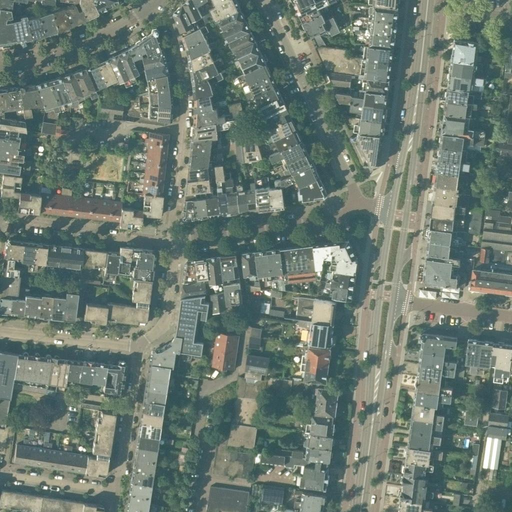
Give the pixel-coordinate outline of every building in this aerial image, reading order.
[(12,1),(12,0),(0,0),(0,7),(10,9),(11,9),(12,1)] [(80,0),(80,3),(82,9),(85,18),(98,12),(93,0),(80,0)] [(117,2),(117,1),(117,0),(93,0),(98,12),(109,6),(111,7),(117,4),(117,2)] [(200,13),(197,6),(193,0),(186,0),(183,4),(194,26),(196,25),(194,21),(202,17),(200,13)] [(210,8),(216,21),(241,9),(236,0),(227,0),(226,0),(216,5),(214,6),(210,8)] [(293,0),(298,8),(316,0),(317,0),(316,0),(293,0)] [(316,0),(298,8),(304,21),(325,11),(329,9),(327,5),(337,1),(336,0),(317,0),(316,0)] [(64,26),(69,24),(63,9),(62,4),(59,5),(60,9),(51,12),(57,29),(58,28),(58,29),(60,30),(64,29),(65,27),(64,26)] [(195,28),(194,26),(183,4),(175,10),(174,14),(183,36),(195,30),(195,28)] [(75,5),(63,9),(69,24),(72,23),(75,24),(81,22),(82,19),(85,18),(82,9),(78,11),(76,5),(75,5)] [(398,8),(374,5),(372,19),(396,21),(398,8)] [(10,9),(0,7),(0,43),(16,41),(14,30),(12,20),(5,22),(5,17),(6,17),(11,16),(10,9)] [(246,20),(241,9),(216,21),(217,23),(220,21),(224,30),(246,20)] [(206,25),(210,23),(207,17),(211,16),(208,10),(204,11),(201,13),(206,25)] [(306,28),(307,27),(309,33),(312,39),(321,34),(321,33),(325,31),(326,32),(328,31),(329,33),(331,32),(332,34),(341,30),(334,16),(329,18),(325,11),(304,21),(302,23),(304,27),(306,28)] [(51,12),(39,16),(44,33),(45,34),(47,35),(50,34),(51,31),(57,29),(51,12)] [(31,37),(26,18),(26,15),(21,16),(21,19),(12,20),(14,30),(16,41),(17,40),(17,41),(19,42),(24,41),(25,39),(25,38),(31,37)] [(39,34),(44,33),(39,16),(38,15),(26,18),(31,37),(32,37),(34,39),(38,38),(39,35),(39,34)] [(397,21),(396,21),(372,19),(371,32),(395,34),(397,21)] [(229,41),(251,31),(246,20),(224,30),(228,39),(225,40),(226,43),(229,41)] [(183,36),(187,48),(206,39),(204,33),(209,31),(206,25),(195,30),(183,36)] [(140,51),(141,56),(162,50),(156,34),(157,31),(155,29),(153,30),(152,32),(138,41),(140,51)] [(256,42),(251,31),(229,41),(234,52),(236,51),(256,42)] [(395,34),(371,32),(370,45),(393,47),(395,34)] [(209,50),(216,47),(216,46),(214,42),(209,44),(206,39),(187,48),(189,59),(209,50)] [(465,40),(455,39),(452,59),(476,62),(476,61),(482,62),(483,56),(477,55),(479,42),(475,41),(469,40),(469,41),(465,40)] [(138,41),(127,48),(132,58),(132,59),(137,57),(141,57),(141,56),(140,51),(138,41)] [(237,64),(241,62),(261,53),(256,42),(236,51),(239,57),(234,59),(237,64)] [(365,58),(347,56),(346,55),(345,54),(345,53),(345,49),(319,45),(316,47),(327,72),(352,74),(364,76),(389,79),(392,60),(365,58)] [(367,45),(365,58),(392,60),(393,47),(370,45),(367,45)] [(127,48),(117,53),(131,83),(136,80),(134,74),(138,72),(136,69),(132,59),(132,58),(127,48)] [(163,52),(162,50),(141,56),(141,57),(143,66),(165,62),(163,52)] [(192,72),(216,60),(222,58),(219,53),(212,56),(209,50),(189,59),(192,72)] [(117,53),(107,58),(118,82),(122,80),(125,86),(131,83),(117,53)] [(266,64),(261,53),(241,62),(237,64),(238,66),(242,64),(246,73),(266,64)] [(119,83),(118,82),(107,58),(96,63),(107,87),(119,83)] [(220,72),(217,66),(224,63),(222,58),(216,60),(192,72),(194,84),(216,74),(220,72)] [(476,62),(452,59),(450,73),(475,76),(483,77),(485,63),(477,62),(476,62)] [(168,73),(165,62),(143,66),(143,67),(136,69),(138,72),(144,71),(146,78),(168,73)] [(101,90),(107,87),(96,63),(85,68),(95,89),(99,87),(101,90)] [(241,83),(248,80),(250,85),(271,74),(266,64),(246,73),(238,77),(241,83)] [(97,94),(95,89),(85,68),(73,72),(82,94),(88,92),(90,97),(97,94)] [(195,98),(210,94),(214,93),(212,86),(211,84),(216,82),(224,78),(221,71),(220,72),(216,74),(194,84),(195,98)] [(73,72),(60,76),(70,98),(70,106),(77,106),(78,99),(77,96),(82,94),(73,72)] [(352,74),(327,72),(333,84),(350,86),(352,74)] [(146,82),(148,91),(170,89),(168,73),(146,78),(141,79),(143,83),(146,82)] [(450,73),(448,87),(473,90),(474,83),(484,84),(485,77),(483,77),(475,76),(450,73)] [(271,74),(250,85),(252,90),(246,93),(248,99),(255,96),(277,85),(271,74)] [(63,101),(70,98),(60,76),(48,79),(60,110),(65,108),(63,101)] [(387,92),(389,79),(364,76),(362,89),(365,90),(387,92)] [(35,83),(42,103),(45,109),(52,106),(54,112),(60,110),(48,79),(35,83)] [(29,106),(42,103),(35,83),(18,86),(22,106),(24,117),(31,116),(29,106)] [(281,96),(277,85),(255,96),(248,99),(242,102),(245,107),(256,102),(258,107),(259,107),(260,106),(281,96)] [(22,106),(18,86),(0,88),(0,116),(3,117),(3,109),(15,107),(17,119),(24,120),(24,117),(22,106)] [(448,87),(447,100),(475,103),(476,97),(482,98),(483,91),(477,90),(473,90),(448,87)] [(148,95),(149,104),(172,105),(170,89),(148,91),(148,92),(148,95)] [(351,102),(385,106),(386,105),(384,105),(384,102),(386,100),(387,92),(365,90),(364,97),(352,95),(351,93),(336,91),(341,101),(351,102)] [(195,113),(217,107),(228,105),(227,99),(218,101),(218,102),(216,103),(213,103),(210,94),(195,98),(195,113)] [(257,121),(264,118),(287,107),(281,96),(260,106),(259,107),(261,112),(254,115),(257,121)] [(447,100),(445,113),(470,116),(473,116),(475,117),(476,117),(478,104),(475,103),(447,100)] [(195,126),(216,122),(246,115),(245,113),(243,114),(240,101),(239,102),(234,103),(229,104),(231,116),(226,118),(225,114),(219,115),(217,107),(195,113),(195,126)] [(100,102),(99,110),(98,118),(121,121),(123,105),(100,102)] [(356,117),(384,120),(385,106),(351,102),(350,110),(357,111),(356,117)] [(172,105),(149,104),(148,118),(168,121),(170,121),(172,106),(172,105)] [(269,129),(292,118),(287,107),(264,118),(257,121),(260,127),(267,124),(269,129)] [(445,113),(442,133),(467,136),(485,138),(485,132),(483,130),(473,129),(475,117),(473,116),(470,116),(445,113)] [(216,138),(218,137),(217,130),(232,127),(233,136),(240,135),(248,135),(245,118),(249,117),(248,115),(246,115),(216,122),(195,126),(193,140),(216,138)] [(0,116),(0,126),(26,130),(25,124),(24,120),(3,117),(0,116)] [(384,120),(356,117),(353,116),(352,123),(355,124),(354,131),(358,132),(382,135),(384,120)] [(292,118),(269,129),(271,134),(264,137),(267,143),(270,142),(276,139),(297,129),(292,118)] [(26,130),(0,126),(0,138),(19,141),(24,142),(25,136),(26,130)] [(281,150),(302,140),(297,129),(276,139),(270,142),(273,148),(276,146),(278,151),(281,150)] [(150,132),(148,142),(167,144),(167,141),(169,141),(170,134),(168,134),(150,132)] [(381,141),(382,135),(358,132),(357,139),(359,139),(366,155),(364,156),(371,171),(380,166),(381,155),(379,155),(379,150),(380,150),(382,150),(383,141),(381,141)] [(485,138),(467,136),(442,133),(441,145),(463,148),(472,149),(474,149),(475,144),(487,146),(488,138),(485,138)] [(243,160),(243,162),(244,162),(263,159),(256,134),(248,135),(240,135),(241,137),(242,137),(242,143),(241,143),(242,146),(243,146),(243,151),(242,152),(243,155),(244,155),(244,160),(243,160)] [(218,143),(218,137),(216,138),(193,140),(190,167),(215,165),(215,161),(210,161),(212,142),(218,143)] [(0,138),(0,169),(29,173),(31,161),(22,160),(23,158),(23,154),(30,155),(31,149),(18,147),(19,141),(0,138)] [(286,156),(288,161),(308,152),(302,140),(281,150),(278,151),(270,155),(273,162),(286,156)] [(511,141),(505,141),(496,140),(495,153),(511,154),(511,141)] [(166,147),(167,144),(148,142),(147,152),(168,154),(168,147),(166,147)] [(441,145),(439,158),(466,161),(467,155),(471,156),(472,149),(463,148),(441,145)] [(167,161),(168,154),(147,152),(146,162),(164,164),(165,161),(167,161)] [(314,164),(308,152),(288,161),(284,163),(287,170),(285,171),(287,177),(294,174),(314,164)] [(111,160),(109,177),(119,178),(122,155),(100,153),(99,158),(111,160)] [(470,162),(466,161),(439,158),(437,171),(464,174),(465,168),(469,169),(470,162)] [(164,168),(164,164),(146,162),(145,173),(165,175),(166,168),(164,168)] [(190,167),(188,179),(212,177),(217,176),(216,164),(215,165),(190,167)] [(219,195),(221,214),(230,213),(225,173),(224,164),(216,164),(217,176),(218,186),(219,195)] [(300,187),(320,178),(314,164),(294,174),(287,177),(282,180),(283,188),(294,183),(297,188),(300,187)] [(464,174),(437,171),(437,172),(436,184),(463,187),(463,181),(467,182),(468,175),(464,174)] [(225,173),(230,213),(240,212),(237,190),(237,184),(236,178),(234,179),(233,178),(232,178),(232,172),(225,173)] [(3,173),(0,195),(19,197),(19,192),(21,176),(3,173)] [(162,185),(163,182),(164,182),(165,175),(145,173),(144,183),(162,185)] [(212,177),(188,179),(187,192),(191,192),(194,191),(198,191),(206,190),(211,190),(210,179),(212,179),(212,177)] [(240,212),(250,211),(247,189),(247,181),(242,182),(241,177),(236,178),(237,184),(237,190),(240,212)] [(258,210),(272,209),(270,188),(269,186),(263,186),(262,178),(255,178),(256,182),(258,210)] [(327,194),(320,178),(300,187),(301,192),(299,192),(300,200),(325,197),(327,194)] [(276,187),(270,188),(272,209),(285,207),(283,188),(282,180),(276,180),(276,187)] [(251,183),(252,188),(247,189),(250,211),(258,210),(256,182),(251,183)] [(162,185),(144,183),(143,193),(144,193),(163,195),(164,188),(162,188),(162,185)] [(436,185),(434,201),(468,206),(471,188),(463,187),(436,184),(436,185)] [(219,195),(213,196),(212,189),(211,190),(206,190),(209,216),(221,214),(219,195)] [(206,190),(198,191),(199,197),(195,198),(197,217),(209,216),(206,190)] [(194,191),(191,192),(192,196),(190,196),(190,198),(186,198),(184,215),(188,218),(197,217),(195,198),(194,191)] [(19,197),(17,210),(37,213),(39,195),(19,192),(19,197)] [(49,212),(51,194),(40,192),(39,195),(37,213),(45,214),(46,212),(49,212)] [(142,214),(150,215),(161,216),(163,195),(144,193),(143,210),(142,214)] [(49,212),(52,213),(51,214),(59,215),(61,195),(51,194),(49,212)] [(66,214),(69,215),(71,196),(61,195),(59,215),(66,216),(66,214)] [(69,215),(72,215),(72,217),(79,218),(81,197),(71,196),(69,215)] [(86,217),(89,217),(91,198),(81,197),(79,218),(86,218),(86,217)] [(89,217),(92,217),(91,219),(99,220),(101,199),(91,198),(89,217)] [(107,219),(110,219),(112,201),(101,199),(99,220),(106,221),(107,219)] [(120,226),(122,207),(122,202),(112,201),(110,219),(113,220),(112,225),(120,226)] [(483,208),(468,206),(434,201),(433,203),(432,214),(481,221),(483,208)] [(120,226),(133,227),(140,228),(142,214),(143,210),(122,207),(120,226)] [(511,222),(511,217),(511,218),(511,217),(500,215),(501,208),(487,207),(486,214),(486,219),(511,222)] [(432,214),(432,216),(431,224),(430,227),(458,231),(484,234),(485,224),(481,223),(481,221),(432,214)] [(511,222),(486,219),(485,224),(484,234),(482,247),(502,249),(511,250),(511,222)] [(430,227),(428,229),(427,233),(429,236),(429,240),(428,240),(460,244),(466,245),(466,241),(459,240),(459,238),(457,237),(458,231),(430,227)] [(8,239),(5,240),(3,256),(14,257),(21,258),(23,241),(8,239)] [(356,272),(357,268),(357,260),(349,240),(314,244),(317,278),(318,278),(320,279),(322,262),(330,263),(329,269),(336,270),(355,272),(356,272)] [(460,244),(428,240),(427,253),(460,257),(463,258),(463,250),(460,250),(460,244)] [(35,242),(23,241),(21,258),(20,260),(28,261),(27,269),(31,269),(35,242)] [(45,263),(47,244),(35,242),(31,269),(36,270),(37,262),(45,263)] [(59,245),(47,244),(45,263),(47,263),(47,267),(53,268),(54,264),(57,264),(59,245)] [(314,244),(280,248),(283,272),(284,282),(317,278),(314,244)] [(68,270),(68,266),(71,246),(59,245),(57,264),(59,265),(59,269),(68,270)] [(68,266),(71,266),(71,269),(77,270),(77,267),(81,267),(81,265),(83,248),(71,246),(68,266)] [(127,272),(129,257),(130,247),(120,246),(119,252),(118,252),(116,271),(127,272)] [(130,247),(129,257),(134,258),(133,264),(153,267),(155,253),(152,250),(130,247)] [(482,247),(480,259),(511,262),(511,250),(502,249),(482,247)] [(104,265),(105,265),(107,250),(83,248),(81,265),(104,268),(104,265)] [(276,276),(275,273),(283,272),(280,248),(268,250),(271,274),(272,280),(273,288),(278,288),(276,276)] [(104,275),(104,276),(115,277),(116,271),(118,252),(107,251),(107,250),(105,265),(104,275)] [(268,250),(256,251),(258,274),(258,275),(267,274),(266,277),(267,281),(272,280),(271,274),(268,250)] [(258,274),(256,251),(242,253),(245,276),(250,275),(250,280),(256,280),(255,274),(258,274)] [(237,253),(221,256),(224,278),(240,276),(237,253)] [(427,255),(425,267),(458,272),(460,257),(427,253),(427,255)] [(1,273),(18,274),(19,266),(13,266),(14,257),(3,256),(1,273)] [(207,258),(210,278),(210,283),(222,282),(223,293),(212,294),(214,309),(214,313),(227,308),(225,285),(224,278),(221,256),(216,257),(207,258)] [(196,259),(199,283),(201,283),(201,279),(210,278),(207,258),(196,259)] [(188,260),(186,263),(184,281),(183,285),(199,283),(196,259),(188,260)] [(511,262),(480,259),(480,262),(474,261),(471,287),(471,288),(471,289),(472,289),(480,290),(488,291),(488,289),(506,291),(506,293),(511,294),(511,262)] [(127,272),(126,277),(132,277),(137,278),(152,280),(152,279),(153,267),(133,264),(128,264),(127,272)] [(425,267),(424,279),(426,282),(458,286),(459,277),(459,275),(460,272),(458,272),(425,267)] [(356,274),(355,274),(355,272),(336,270),(329,269),(328,269),(326,281),(328,282),(334,282),(353,285),(354,279),(355,279),(356,274)] [(20,275),(18,274),(1,273),(0,283),(0,299),(24,303),(25,294),(28,295),(29,288),(18,287),(20,275)] [(459,277),(458,286),(465,287),(467,276),(459,275),(459,277)] [(133,289),(131,300),(136,301),(135,305),(148,307),(149,302),(152,280),(137,278),(135,289),(133,289)] [(65,291),(62,318),(74,319),(79,282),(66,280),(65,291)] [(354,291),(352,291),(353,285),(334,282),(328,282),(326,281),(326,286),(327,287),(328,285),(331,286),(331,289),(333,289),(332,296),(351,299),(352,296),(353,297),(354,291)] [(203,295),(207,294),(205,282),(201,283),(199,283),(183,285),(182,298),(203,295)] [(255,282),(255,286),(246,285),(247,292),(260,290),(259,282),(255,282)] [(241,309),(242,303),(242,300),(240,283),(225,285),(227,308),(214,313),(208,314),(207,319),(233,315),(232,304),(235,304),(235,310),(241,309)] [(41,293),(40,296),(38,315),(51,317),(53,294),(54,290),(51,290),(51,294),(41,293)] [(63,295),(53,294),(51,317),(62,318),(65,291),(63,291),(63,295)] [(31,292),(31,295),(28,295),(25,294),(24,303),(22,314),(38,315),(40,296),(35,295),(35,293),(31,292)] [(177,334),(183,335),(180,351),(179,360),(191,362),(192,357),(202,359),(204,342),(194,341),(199,309),(203,309),(201,318),(207,319),(208,314),(210,302),(202,301),(203,295),(182,298),(177,334)] [(296,318),(308,320),(334,323),(336,302),(299,297),(296,318)] [(0,311),(22,314),(24,303),(0,299),(0,311)] [(107,301),(106,305),(107,305),(105,319),(106,319),(144,324),(146,322),(148,307),(135,305),(107,301)] [(105,323),(106,319),(105,319),(107,305),(106,305),(86,303),(85,308),(84,314),(84,320),(105,323)] [(311,328),(309,342),(335,345),(336,336),(332,335),(334,323),(308,320),(296,318),(296,323),(304,327),(311,328)] [(238,345),(239,335),(217,332),(212,366),(234,369),(235,360),(238,345)] [(420,340),(422,340),(421,350),(445,354),(449,354),(450,345),(456,346),(457,337),(424,333),(423,334),(421,334),(420,340)] [(154,350),(151,355),(150,363),(173,366),(174,366),(177,351),(180,351),(183,335),(177,334),(176,335),(171,343),(162,348),(157,349),(154,350)] [(477,374),(478,364),(481,341),(469,339),(468,341),(461,340),(459,355),(467,356),(466,362),(473,363),(473,365),(471,365),(470,374),(477,374)] [(484,367),(484,364),(491,365),(491,363),(494,342),(481,341),(478,364),(477,374),(483,375),(485,367),(484,367)] [(494,342),(491,363),(496,364),(495,365),(494,379),(503,380),(504,371),(510,372),(510,367),(511,355),(511,344),(498,343),(494,342)] [(304,362),(307,362),(329,365),(331,349),(309,346),(308,350),(306,350),(304,362)] [(0,427),(6,428),(11,388),(12,383),(13,376),(17,354),(0,350),(0,427)] [(449,354),(445,354),(421,350),(419,363),(443,366),(456,368),(458,355),(449,354)] [(13,376),(26,378),(29,355),(28,355),(27,352),(23,352),(22,354),(17,354),(13,376)] [(33,355),(29,355),(26,378),(37,380),(40,356),(39,354),(35,353),(33,355)] [(50,355),(46,354),(45,357),(40,356),(37,380),(48,382),(52,357),(51,357),(50,355)] [(267,373),(269,357),(248,354),(245,370),(246,370),(245,377),(261,379),(262,373),(267,373)] [(61,358),(60,358),(59,356),(55,355),(53,358),(52,357),(48,382),(57,383),(65,384),(69,359),(61,358)] [(79,360),(77,360),(69,359),(65,384),(64,390),(75,392),(76,387),(77,387),(81,361),(79,360)] [(112,378),(124,380),(126,365),(125,364),(126,362),(124,360),(120,360),(117,362),(117,363),(107,364),(105,373),(112,373),(112,378)] [(90,387),(94,362),(81,361),(77,387),(76,390),(79,390),(78,393),(89,394),(90,387)] [(103,390),(104,382),(105,373),(107,364),(94,362),(90,387),(91,388),(92,382),(100,383),(99,389),(103,390)] [(326,383),(329,365),(307,362),(304,362),(303,375),(305,376),(304,380),(326,383)] [(150,363),(148,374),(170,378),(171,368),(173,369),(173,366),(150,363)] [(443,366),(419,363),(418,376),(449,381),(450,374),(455,375),(456,368),(443,366)] [(170,378),(148,374),(145,399),(166,402),(170,378)] [(257,426),(255,426),(260,392),(290,397),(293,380),(292,380),(267,376),(266,380),(261,379),(245,377),(240,376),(239,376),(229,438),(228,442),(254,446),(257,426)] [(449,381),(418,376),(416,389),(452,394),(453,387),(448,387),(449,381)] [(121,397),(121,392),(122,392),(124,380),(112,378),(111,383),(104,382),(103,390),(114,391),(113,398),(119,399),(120,398),(121,397)] [(303,399),(310,400),(315,400),(336,403),(338,390),(324,388),(325,384),(317,383),(305,382),(303,399)] [(491,406),(505,408),(507,390),(494,388),(491,406)] [(416,389),(414,402),(438,405),(444,406),(445,400),(451,401),(452,394),(416,389)] [(145,399),(143,411),(164,414),(165,407),(172,408),(173,403),(166,402),(145,399)] [(336,403),(315,400),(310,400),(309,408),(313,408),(313,413),(322,415),(321,421),(333,423),(334,416),(335,417),(336,403)] [(111,438),(115,412),(100,410),(101,405),(81,402),(80,407),(98,410),(95,431),(98,431),(97,436),(111,438)] [(412,417),(442,421),(444,421),(446,413),(445,413),(446,406),(444,406),(438,405),(414,402),(412,417)] [(477,426),(479,411),(467,409),(465,424),(477,426)] [(164,414),(143,411),(141,422),(163,426),(169,427),(170,422),(163,421),(164,416),(164,414)] [(313,413),(311,424),(307,423),(306,431),(310,432),(332,435),(334,423),(333,423),(321,421),(322,415),(313,413)] [(511,415),(509,415),(490,413),(486,436),(506,439),(508,419),(511,419),(511,415)] [(442,421),(412,417),(410,431),(440,435),(441,428),(444,428),(444,421),(442,421)] [(141,422),(139,434),(161,437),(167,439),(168,434),(161,433),(163,426),(141,422)] [(331,447),(332,435),(310,432),(306,431),(303,430),(302,436),(305,436),(304,444),(309,444),(331,447)] [(440,435),(410,431),(408,446),(438,450),(440,450),(442,435),(440,435)] [(167,439),(161,437),(139,434),(137,446),(159,449),(160,442),(167,443),(167,439)] [(87,455),(85,472),(104,475),(106,474),(111,438),(97,436),(96,440),(93,440),(92,451),(96,452),(95,456),(87,455)] [(24,463),(28,439),(24,438),(23,445),(16,444),(13,461),(24,463)] [(24,463),(34,464),(37,447),(31,446),(32,440),(28,439),(24,463)] [(228,442),(217,441),(216,448),(227,449),(228,442)] [(34,464),(44,466),(48,442),(44,442),(43,448),(37,447),(34,464)] [(44,466),(54,468),(57,450),(51,449),(52,443),(48,442),(44,466)] [(473,443),(472,454),(478,455),(480,443),(473,443)] [(329,461),(331,447),(309,444),(308,453),(303,452),(304,451),(293,449),(292,456),(306,457),(328,461),(329,461)] [(54,468),(64,469),(68,445),(64,445),(63,451),(57,450),(54,468)] [(64,469),(75,471),(77,453),(71,452),(72,446),(68,445),(64,469)] [(166,450),(159,449),(137,446),(136,458),(157,461),(158,454),(165,455),(166,450)] [(408,446),(406,459),(429,463),(433,463),(433,456),(442,457),(443,451),(440,450),(438,450),(408,446)] [(227,449),(216,448),(215,454),(226,456),(227,449)] [(226,462),(225,468),(224,475),(233,476),(235,459),(236,450),(227,449),(226,456),(226,462)] [(236,450),(235,459),(244,460),(241,478),(251,479),(255,453),(236,450)] [(327,468),(328,461),(306,457),(292,456),(262,452),(261,460),(284,463),(286,467),(294,468),(295,465),(304,466),(303,476),(302,476),(300,485),(326,488),(328,468),(327,468)] [(85,472),(87,455),(77,453),(75,471),(85,472)] [(156,468),(157,461),(136,458),(134,470),(155,473),(168,475),(169,468),(163,467),(163,469),(156,468)] [(235,459),(233,476),(241,478),(244,460),(235,459)] [(429,463),(406,459),(406,465),(404,465),(403,471),(405,471),(404,474),(425,477),(426,469),(434,470),(434,463),(433,463),(429,463)] [(225,468),(214,466),(213,473),(224,475),(225,468)] [(154,480),(155,473),(134,470),(132,482),(153,485),(160,486),(161,481),(154,480)] [(435,484),(425,483),(426,477),(425,477),(404,474),(404,475),(401,475),(401,481),(403,481),(403,486),(424,489),(434,491),(435,484)] [(153,485),(132,482),(130,493),(152,496),(165,498),(165,494),(152,492),(153,485)] [(263,485),(261,501),(282,504),(284,487),(263,485)] [(235,511),(246,511),(249,491),(210,486),(206,511),(207,511),(218,511),(219,510),(235,511)] [(424,489),(403,486),(402,490),(399,490),(399,496),(401,497),(401,498),(422,501),(423,496),(433,497),(434,491),(424,489)] [(13,491),(2,489),(0,499),(0,506),(10,508),(10,506),(13,491)] [(10,506),(20,507),(22,493),(13,491),(10,506)] [(295,501),(294,510),(309,511),(322,511),(325,495),(295,491),(294,494),(302,495),(302,498),(300,498),(299,499),(295,498),(295,501)] [(20,507),(29,509),(32,494),(22,493),(20,507)] [(129,500),(128,505),(150,508),(163,510),(164,506),(151,504),(152,496),(130,493),(129,500)] [(32,494),(29,509),(29,511),(33,511),(40,511),(43,496),(32,494)] [(51,511),(53,497),(43,496),(40,511),(51,511)] [(51,511),(52,511),(60,511),(63,499),(53,497),(51,511)] [(401,500),(399,511),(401,511),(432,511),(433,508),(429,508),(430,502),(422,501),(401,498),(401,500)] [(60,511),(70,511),(72,500),(63,499),(60,511)] [(72,500),(70,511),(80,511),(82,502),(72,500)] [(102,511),(104,507),(102,505),(82,502),(80,511),(102,511)]
